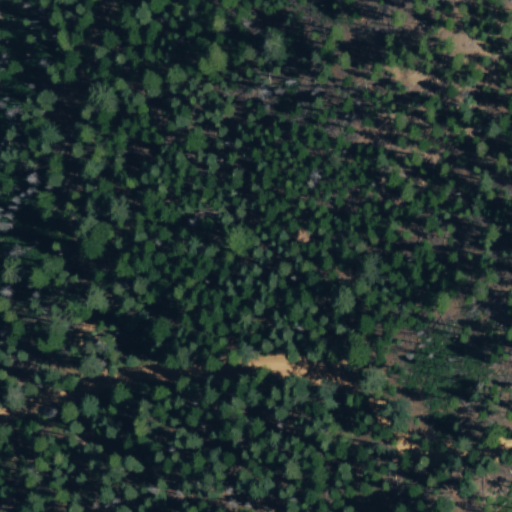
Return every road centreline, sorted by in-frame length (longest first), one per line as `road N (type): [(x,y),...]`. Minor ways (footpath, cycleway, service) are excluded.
road 1 (residential): [(395,460),(378,405),(334,360),(189,388),(0,447)]
road 2 (residential): [(194,511),(189,388)]
